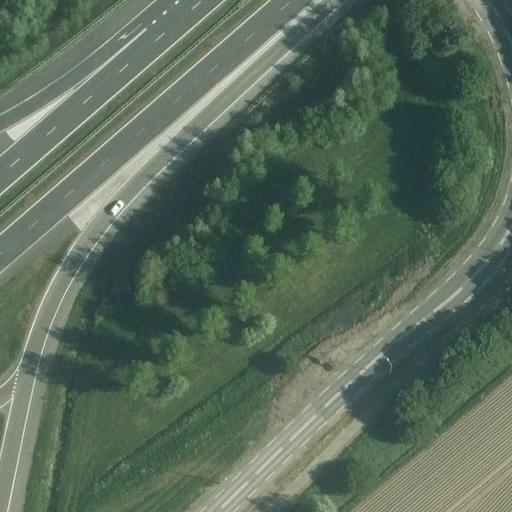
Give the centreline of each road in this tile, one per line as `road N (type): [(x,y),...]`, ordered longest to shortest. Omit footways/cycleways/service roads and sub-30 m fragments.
road 1 (motorway): [(0,509),(38,339),(70,265),(129,189),(315,0)]
road 2 (secondary): [(228,511),(477,274),(511,225)]
road 3 (motorway): [(0,254),(293,0)]
road 4 (motorway): [(157,38),(0,176)]
road 5 (motorway): [(157,38),(0,124)]
